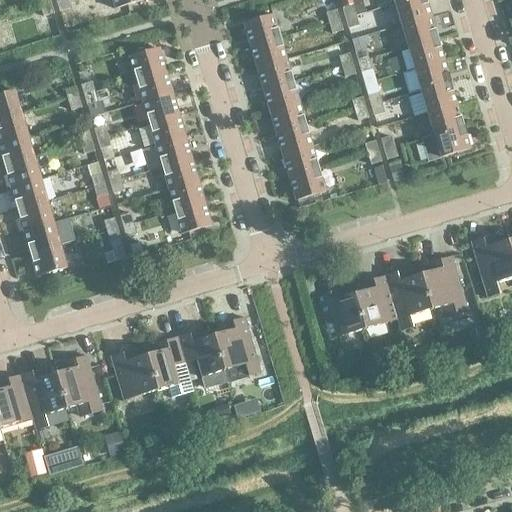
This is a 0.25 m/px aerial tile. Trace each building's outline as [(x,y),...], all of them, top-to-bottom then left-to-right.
[(66,0),(64,0),(56,3),(59,13),(69,10),(66,0)] [(143,0),(111,0),(114,10),(144,1),(143,0)] [(339,0),(342,9),(342,10),(352,7),(353,9),(355,9),(352,0),(339,0)] [(425,0),(412,0),(394,5),(401,27),(431,18),(425,0)] [(50,4),(40,7),(43,17),(53,14),(50,4)] [(353,9),(352,7),(342,10),(342,11),(345,20),(355,17),(353,9)] [(329,25),(339,21),(336,11),(326,14),(329,25)] [(243,25),(250,48),(279,39),(273,16),(243,25)] [(355,17),(345,20),(348,30),(358,27),(355,17)] [(401,27),(407,49),(437,40),(431,18),(401,27)] [(339,21),(329,25),(332,35),(342,32),(339,21)] [(250,48),(256,70),(286,61),(279,39),(250,48)] [(437,40),(407,49),(414,71),(443,62),(437,40)] [(135,81),(165,73),(159,50),(129,59),(135,81)] [(365,50),(355,53),(358,63),(368,60),(365,50)] [(341,68),(352,65),(349,55),(338,58),(341,68)] [(368,60),(358,63),(361,74),(371,71),(368,60)] [(286,61),(256,70),(263,92),(292,83),(286,61)] [(414,71),(420,93),(450,84),(443,62),(414,71)] [(352,65),(341,68),(344,78),(355,75),(352,65)] [(135,81),(142,103),(172,95),(165,73),(135,81)] [(81,86),(84,97),(94,94),(91,83),(81,86)] [(263,92),(269,114),(299,105),(292,83),(263,92)] [(368,97),(371,107),(381,104),(375,83),(365,86),(368,97)] [(427,115),(456,106),(450,84),(420,93),(427,115)] [(78,98),(75,88),(64,91),(67,102),(78,98)] [(0,121),(21,115),(14,93),(0,96),(0,121)] [(94,94),(84,97),(87,107),(97,104),(94,94)] [(142,103),(148,125),(178,116),(172,95),(142,103)] [(78,98),(67,102),(70,112),(81,109),(78,98)] [(354,112),(365,109),(362,99),(351,102),(354,112)] [(374,117),(378,130),(388,127),(381,104),(371,107),(374,117)] [(269,114),(275,135),(305,127),(299,105),(269,114)] [(427,115),(433,136),(463,128),(456,106),(427,115)] [(365,109),(354,112),(357,122),(368,119),(365,109)] [(331,128),(356,123),(353,112),(329,116),(331,128)] [(0,145),(27,137),(21,115),(0,121),(0,145)] [(178,116),(148,125),(155,147),(185,138),(178,116)] [(94,130),(97,140),(107,137),(104,127),(94,130)] [(305,127),(275,135),(282,157),(312,148),(305,127)] [(469,150),(463,128),(433,136),(440,159),(469,150)] [(91,142),(88,132),(77,135),(80,145),(91,142)] [(0,145),(0,155),(4,168),(33,159),(27,137),(0,145)] [(107,137),(97,140),(100,151),(110,147),(107,137)] [(155,147),(161,169),(191,160),(185,138),(155,147)] [(380,141),(383,151),(394,148),(391,138),(380,141)] [(91,142),(80,145),(83,156),(94,152),(91,142)] [(378,153),(375,142),(364,146),(367,156),(378,153)] [(282,157),(288,179),(318,170),(312,148),(282,157)] [(394,148),(383,151),(386,161),(397,158),(394,148)] [(378,153),(367,156),(370,166),(381,163),(378,153)] [(33,159),(4,168),(10,190),(40,181),(33,159)] [(168,191),(197,182),(191,160),(161,169),(168,191)] [(390,174),(393,182),(393,184),(403,181),(403,179),(398,164),(388,167),(390,174)] [(318,170),(288,179),(295,202),(325,193),(318,170)] [(106,174),(109,184),(120,181),(117,171),(106,174)] [(104,186),(101,176),(90,179),(93,189),(104,186)] [(10,190),(16,212),(46,203),(40,181),(10,190)] [(120,181),(109,184),(112,194),(123,191),(120,181)] [(168,191),(174,213),(204,204),(197,182),(168,191)] [(104,186),(93,189),(96,199),(107,196),(104,186)] [(408,196),(395,199),(398,213),(412,209),(408,196)] [(46,203),(16,212),(23,233),(53,225),(46,203)] [(204,204),(174,213),(181,235),(211,227),(204,204)] [(119,218),(122,228),(133,225),(130,215),(119,218)] [(103,223),(106,233),(117,230),(114,219),(103,223)] [(23,233),(29,255),(59,247),(53,225),(23,233)] [(125,238),(126,238),(136,235),(133,225),(122,228),(125,238)] [(117,230),(106,233),(109,243),(120,240),(117,230)] [(491,247),(489,239),(470,245),(486,299),(498,295),(495,284),(511,279),(511,262),(506,243),(491,247)] [(59,247),(29,255),(36,278),(66,269),(59,247)] [(435,272),(429,273),(420,276),(430,312),(442,308),(445,319),(467,313),(452,259),(433,264),(435,272)] [(396,275),(384,278),(397,321),(396,322),(399,333),(412,329),(409,318),(430,312),(420,276),(399,282),(396,275)] [(397,321),(384,278),(372,282),(374,290),(353,296),(363,331),(396,322),(397,321)] [(329,341),(363,331),(353,296),(338,300),(336,293),(317,298),(329,341)] [(511,335),(511,331),(511,320),(491,316),(488,329),(511,335)] [(213,337),(223,373),(244,366),(248,377),(260,374),(245,320),(232,323),(234,331),(213,337)] [(474,350),(486,347),(481,328),(469,331),(474,350)] [(201,379),(223,373),(213,337),(198,342),(195,334),(177,339),(185,365),(195,362),(201,379)] [(158,353),(146,357),(156,392),(167,389),(170,400),(193,393),(185,365),(177,339),(156,346),(158,353)] [(431,361),(442,357),(439,345),(428,349),(431,361)] [(122,402),(156,392),(146,357),(131,361),(128,354),(110,359),(122,402)] [(77,407),(80,418),(103,412),(87,358),(68,363),(70,371),(55,375),(66,411),(77,407)] [(44,417),(66,411),(55,375),(40,380),(38,372),(19,377),(32,421),(31,421),(35,432),(47,428),(44,417)] [(0,429),(31,421),(32,421),(19,377),(7,381),(10,389),(0,391),(0,429)] [(232,407),(237,421),(248,417),(244,404),(232,407)] [(226,406),(211,411),(214,422),(229,417),(226,406)] [(108,457),(124,453),(119,433),(103,438),(108,457)] [(77,450),(62,455),(67,471),(73,469),(82,466),(82,465),(80,459),(77,450)] [(31,481),(47,477),(40,452),(24,456),(31,481)]
